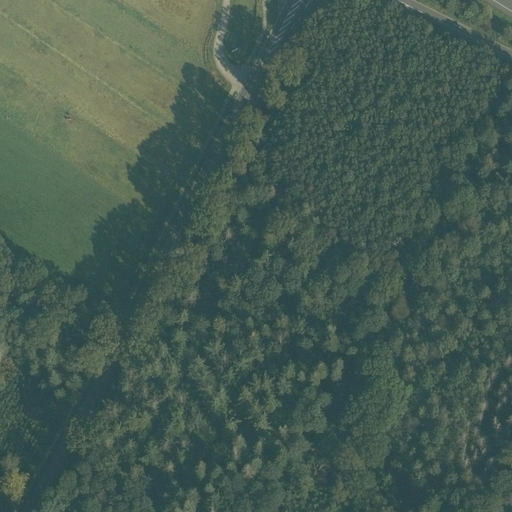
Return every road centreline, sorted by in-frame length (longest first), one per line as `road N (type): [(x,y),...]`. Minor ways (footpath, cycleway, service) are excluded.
road 1 (secondary): [(29,511),(253,84)]
road 2 (track): [(0,262),(120,339)]
road 3 (motorway): [(395,0),(511,58)]
